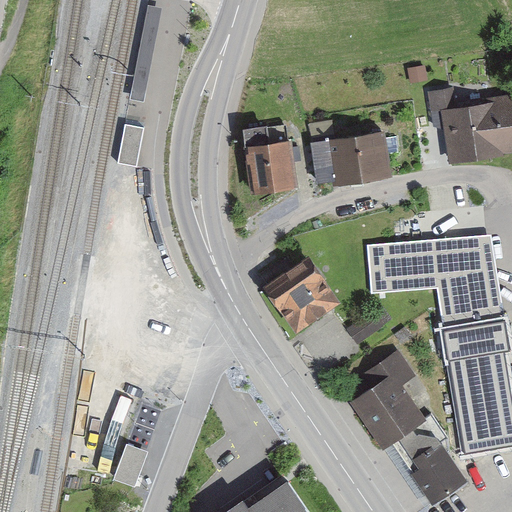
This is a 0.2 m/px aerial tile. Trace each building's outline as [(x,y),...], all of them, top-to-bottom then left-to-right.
[(495,152),(490,102),(451,107),(448,88),(426,92),(431,125),(442,124),(447,159),(495,152)] [(510,99),(490,102),(495,152),(511,149),(511,113),(511,114),(510,99)] [(144,129),(126,125),(118,164),(137,167),(144,129)] [(242,145),(248,190),(293,184),(289,160),(297,159),(295,147),(288,148),(287,139),(283,139),(281,125),(262,128),(262,127),(241,130),(243,145),(242,145)] [(383,159),(382,154),(394,153),(392,137),(380,139),(379,132),(326,139),(326,136),(309,139),(310,142),(315,181),(379,173),(377,160),(383,159)] [(495,321),(481,235),(365,245),(369,292),(434,286),(441,332),(445,331),(449,357),(446,358),(462,451),(511,442),(511,421),(500,350),(502,350),(497,320),(495,321)] [(264,285),(293,327),(332,300),(303,258),(264,285)] [(345,329),(354,342),(387,319),(378,306),(370,312),(369,312),(345,329)] [(394,351),(367,369),(375,382),(348,401),(350,402),(351,401),(380,444),(379,445),(380,447),(389,441),(430,501),(461,480),(443,452),(445,451),(446,450),(444,436),(428,413),(420,418),(409,402),(408,403),(395,385),(410,375),(409,374),(408,374),(393,353),(394,352),(394,351)] [(128,436),(119,473),(140,478),(150,442),(128,436)] [(306,511),(285,481),(246,507),(241,500),(222,511),(306,511)]
